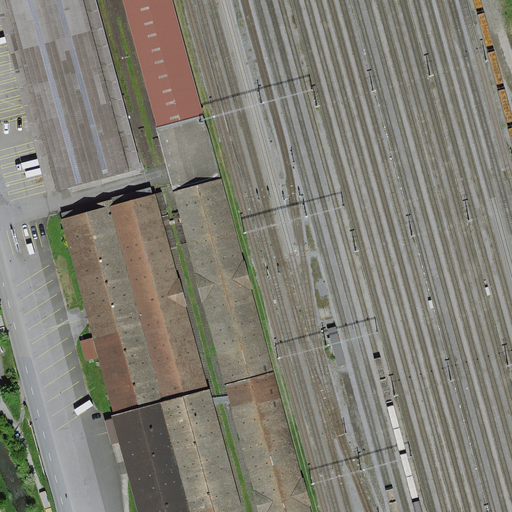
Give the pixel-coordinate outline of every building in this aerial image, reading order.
[(0,0),(0,12),(49,193),(141,168),(124,106),(95,0),(0,0)] [(123,0),(157,126),(204,113),(173,0),(123,0)] [(157,126),(174,191),(221,178),(204,113),(157,126)] [(174,191),(227,384),(274,372),(221,178),(174,191)] [(157,197),(63,221),(116,415),(206,389),(157,197)] [(336,327),(327,329),(337,367),(346,365),(336,327)] [(227,384),(261,511),(311,511),(274,372),(227,384)] [(241,511),(208,392),(115,417),(141,511),(241,511)]
